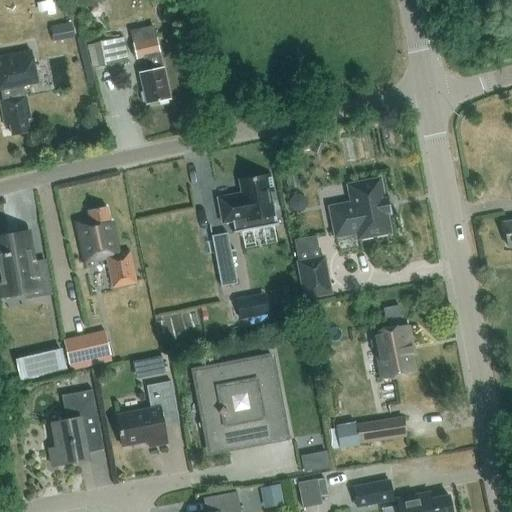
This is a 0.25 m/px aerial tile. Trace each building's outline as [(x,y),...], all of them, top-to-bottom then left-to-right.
[(128,61),(123,38),(94,44),(99,67),(128,61)] [(157,39),(133,44),(136,58),(143,57),(146,71),(139,73),(146,104),(171,99),(157,39)] [(0,89),(1,89),(3,101),(0,101),(5,126),(10,125),(12,135),(29,131),(25,110),(28,109),(26,96),(25,96),(23,85),(37,83),(31,51),(0,57),(0,89)] [(222,224),(233,222),(234,232),(233,232),(233,234),(278,225),(278,224),(275,224),(269,192),(273,191),(270,175),(239,180),(241,195),(234,196),(234,195),(217,198),(222,224)] [(380,179),(348,185),(352,203),(330,207),(336,237),(337,236),(336,230),(356,227),(358,238),(390,232),(386,213),(390,213),(391,213),(388,197),(387,197),(387,198),(383,198),(380,179)] [(300,194),(293,195),(289,202),(290,209),(296,213),(304,212),(308,206),(307,198),(300,194)] [(113,288),(137,283),(130,252),(118,254),(111,222),(110,222),(106,207),(88,211),(90,220),(76,223),(85,262),(106,258),(113,288)] [(26,233),(0,236),(0,272),(3,290),(4,296),(25,292),(26,299),(46,295),(44,282),(38,283),(34,262),(32,249),(29,250),(26,233)] [(237,284),(231,250),(215,253),(221,287),(237,284)] [(320,258),(298,262),(304,298),(330,293),(323,257),(320,258)] [(249,297),(236,300),(240,319),(253,317),(249,297)] [(408,327),(373,334),(382,377),(414,371),(409,345),(412,345),(408,327)] [(105,331),(91,334),(96,359),(110,356),(105,331)] [(38,356),(42,373),(65,367),(61,350),(38,356)] [(194,368),(193,369),(204,425),(200,426),(199,423),(198,423),(199,428),(204,427),(209,453),(230,449),(229,444),(245,441),(246,445),(262,442),(259,424),(282,420),(286,441),(287,441),(270,354),(269,354),(269,357),(195,371),(194,368)] [(162,356),(148,359),(152,376),(165,373),(162,356)] [(149,447),(166,444),(161,416),(177,413),(170,382),(146,386),(151,409),(116,415),(119,431),(120,435),(122,447),(148,442),(149,447)] [(70,402),(63,404),(66,421),(51,424),(56,448),(49,449),(52,466),(80,461),(79,455),(103,450),(92,390),(69,395),(70,402)] [(403,417),(357,425),(360,441),(405,434),(403,417)] [(359,446),(355,422),(336,426),(340,449),(359,446)] [(302,457),(305,470),(328,466),(325,453),(302,457)] [(327,500),(323,476),(298,481),(303,504),(327,500)] [(389,480),(353,487),(357,507),(393,500),(389,480)] [(267,506),(283,502),(279,482),(262,486),(267,506)] [(207,511),(240,511),(237,492),(203,498),(203,500),(205,499),(207,511)] [(418,495),(397,499),(399,511),(451,511),(448,495),(430,499),(429,492),(418,495)]
